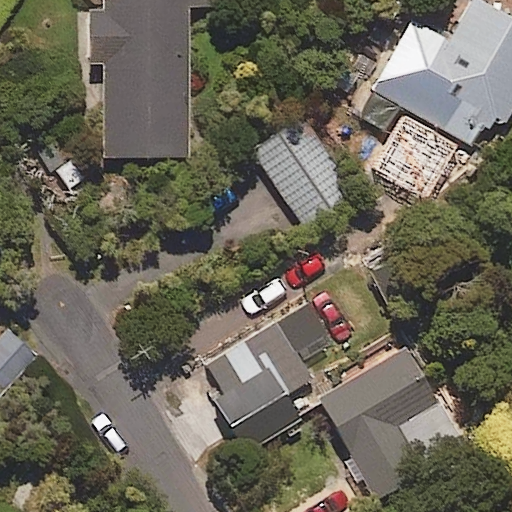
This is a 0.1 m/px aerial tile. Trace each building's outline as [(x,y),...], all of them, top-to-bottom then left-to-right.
[(213,14),(212,0),(106,0),(107,14),(91,14),(92,62),(104,62),(106,158),(189,156),(186,14),(213,14)] [(511,0),(449,0),(432,32),(403,16),(354,121),(385,136),(388,135),(392,135),(395,134),(398,133),(401,132),(405,131),(408,130),(411,129),(414,127),(417,126),(420,124),(423,123),(426,121),(427,120),(471,144),(480,129),(489,133),(496,120),(507,126),(511,117),(511,0)] [(348,191),(292,119),(250,151),(306,224),(348,191)] [(310,379),(277,327),(210,369),(227,395),(267,369),(284,396),(310,379)] [(0,395),(35,359),(7,332),(0,339),(0,395)] [(408,351),(319,400),(351,458),(342,464),(356,488),(365,483),(377,504),(420,480),(406,457),(432,442),(417,415),(438,404),(408,351)]
